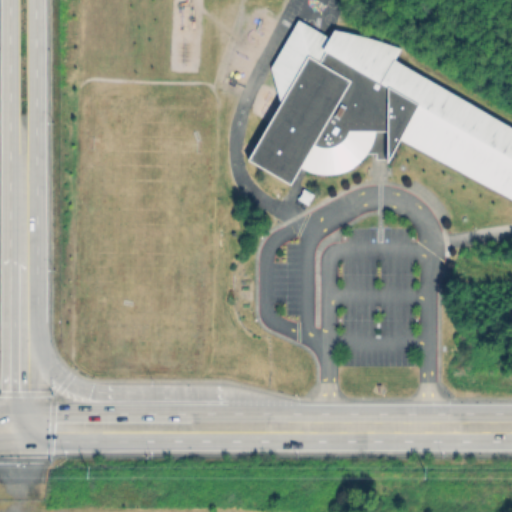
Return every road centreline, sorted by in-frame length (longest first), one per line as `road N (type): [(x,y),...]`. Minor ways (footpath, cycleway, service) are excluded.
road 1 (primary): [(21,428),(37,394),(34,0)]
road 2 (primary): [(278,427),(221,393),(77,387),(52,368),(36,341)]
road 3 (primary): [(21,428),(278,427)]
road 4 (primary): [(8,0),(8,255)]
road 5 (primary): [(278,427),(511,427)]
road 6 (primary): [(8,255),(8,394),(21,428)]
